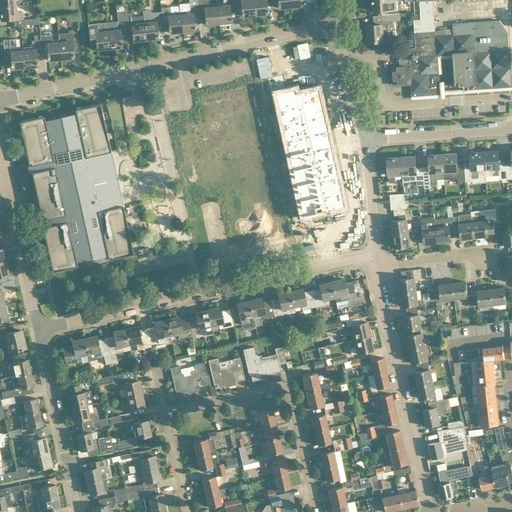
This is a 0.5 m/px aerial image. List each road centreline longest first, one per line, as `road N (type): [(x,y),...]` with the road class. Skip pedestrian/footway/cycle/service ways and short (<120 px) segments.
road 1 (residential): [(37,329),(375,252)]
road 2 (residential): [(0,99),(335,22)]
road 3 (residential): [(430,511),(374,265)]
road 4 (residential): [(315,511),(285,389),(164,411)]
road 5 (residential): [(76,511),(37,329)]
road 6 (residential): [(37,329),(0,150)]
road 7 (residential): [(365,138),(511,127)]
road 8 (residential): [(374,265),(467,254),(497,260)]
